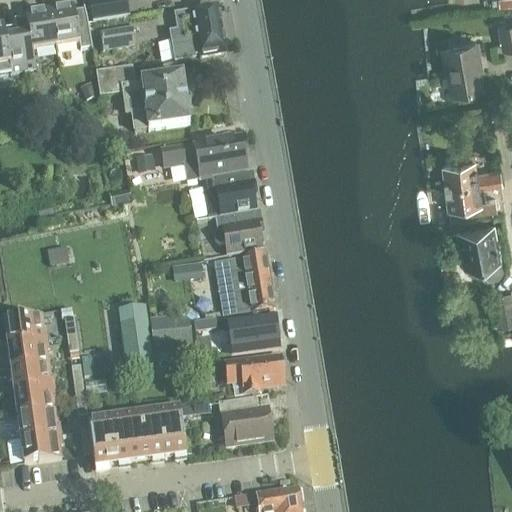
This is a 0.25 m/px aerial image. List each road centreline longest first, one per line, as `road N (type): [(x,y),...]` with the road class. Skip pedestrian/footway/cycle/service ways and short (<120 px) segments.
road 1 (tertiary): [(320,460),(237,0)]
road 2 (residential): [(0,500),(320,460)]
